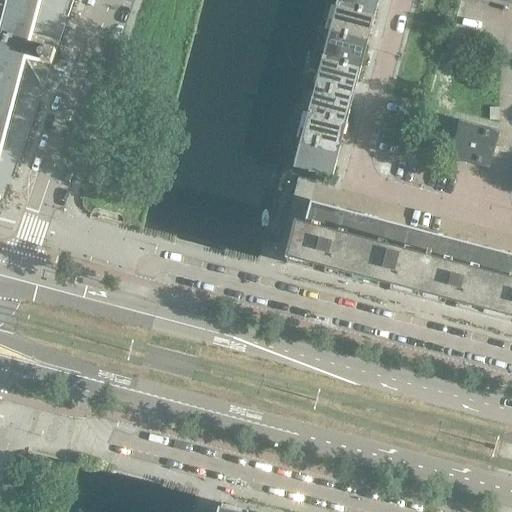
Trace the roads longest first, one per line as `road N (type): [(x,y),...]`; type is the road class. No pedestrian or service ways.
road 1 (secondary): [(0,362),(511,492)]
road 2 (secondary): [(511,411),(16,276)]
road 3 (residential): [(511,224),(358,181),(402,0)]
road 4 (residential): [(16,276),(112,0)]
